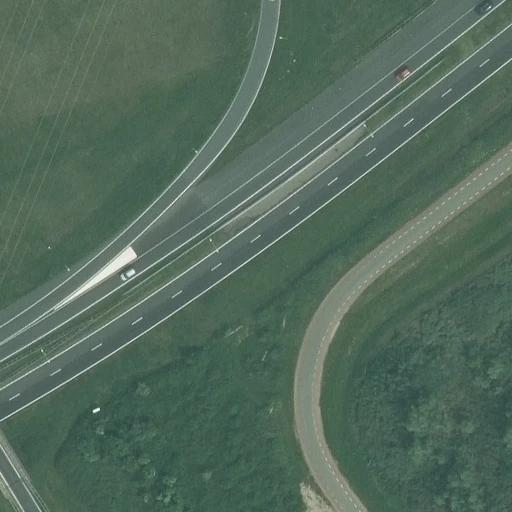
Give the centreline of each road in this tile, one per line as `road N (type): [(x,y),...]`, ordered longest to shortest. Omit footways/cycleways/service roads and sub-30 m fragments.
road 1 (motorway): [(0,407),(175,299),(511,42)]
road 2 (motorway): [(493,0),(288,161),(23,338)]
road 3 (tertiary): [(351,511),(322,473),(306,426),(305,373),(318,327),(383,259),(511,159)]
road 4 (motorway): [(269,0),(248,89),(205,158),(23,338)]
